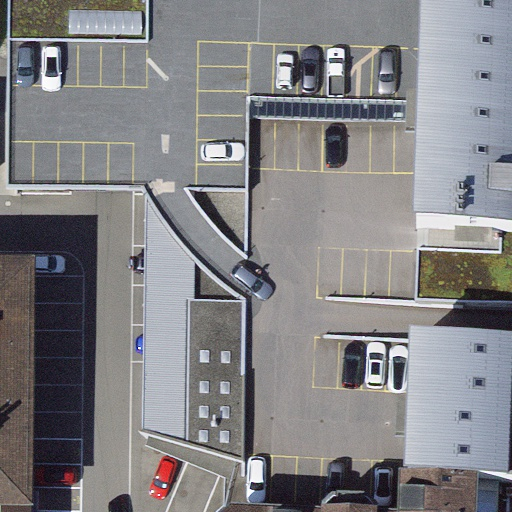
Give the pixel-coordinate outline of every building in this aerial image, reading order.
[(242,469),(240,511),(398,511),(403,347),(511,349),(511,233),(417,231),(423,3),(423,0),(11,0),(6,196),(140,200),(176,245),(205,275),(245,307),(242,469)] [(511,6),(423,3),(417,231),(511,233),(511,6)] [(212,461),(242,469),(245,307),(205,275),(176,245),(140,200),(140,255),(140,443),(212,461)] [(39,511),(38,271),(0,271),(0,511),(39,511)] [(511,349),(403,347),(398,511),(488,511),(488,491),(511,493),(511,349)]
